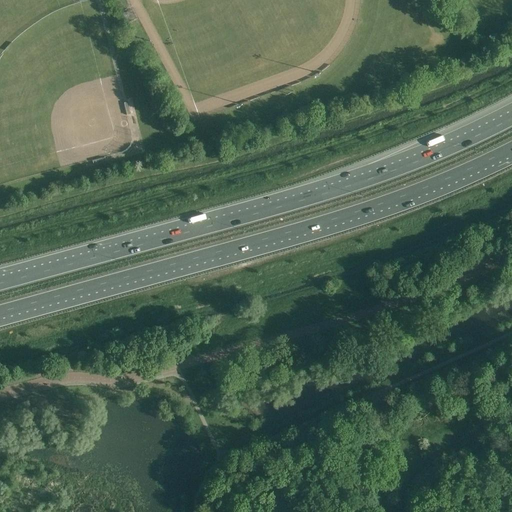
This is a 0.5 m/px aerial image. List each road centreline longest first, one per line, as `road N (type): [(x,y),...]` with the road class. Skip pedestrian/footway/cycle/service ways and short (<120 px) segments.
road 1 (trunk): [(511,118),(329,193),(0,284)]
road 2 (trunk): [(0,312),(329,221),(511,147)]
